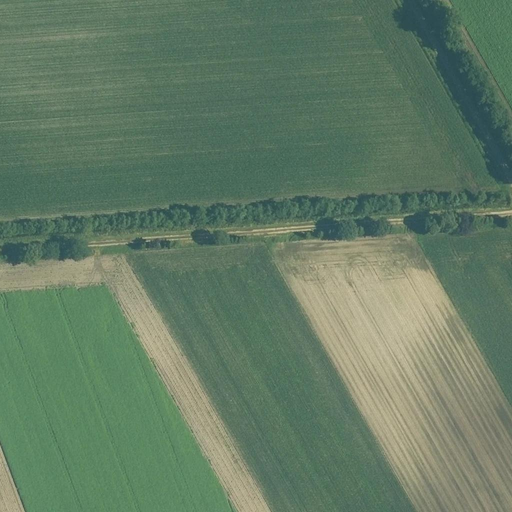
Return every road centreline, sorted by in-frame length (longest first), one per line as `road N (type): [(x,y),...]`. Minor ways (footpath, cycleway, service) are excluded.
road 1 (track): [(511,214),(0,249)]
road 2 (residential): [(406,0),(511,185)]
